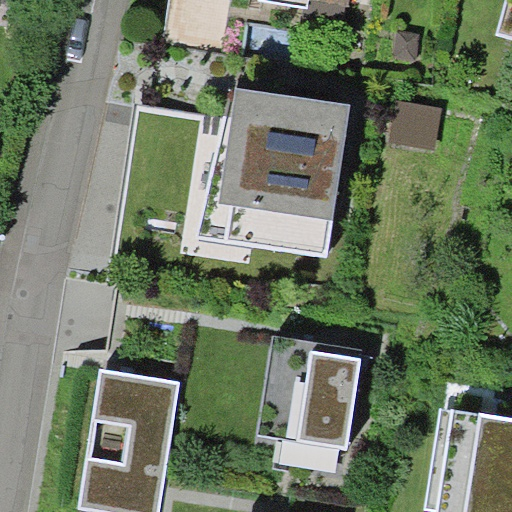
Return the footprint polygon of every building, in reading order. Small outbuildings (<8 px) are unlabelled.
[(166,0),(164,22),(166,48),(217,55),(224,0),(256,0),(256,2),(303,8),(304,0),(321,0),(343,3),(343,0),(166,0)] [(393,59),(413,61),(416,36),(396,33),(393,59)] [(336,120),(252,110),(251,125),(210,120),(200,203),(300,215),(307,154),(331,156),(336,120)] [(177,237),(120,228),(114,267),(171,276),(177,237)] [(272,468),(341,479),(361,350),(301,341),(292,339),(272,468)] [(78,508),(101,511),(158,511),(178,382),(99,370),(78,508)] [(511,481),(511,427),(472,416),(471,420),(475,421),(463,463),(459,462),(458,466),(511,481)]
